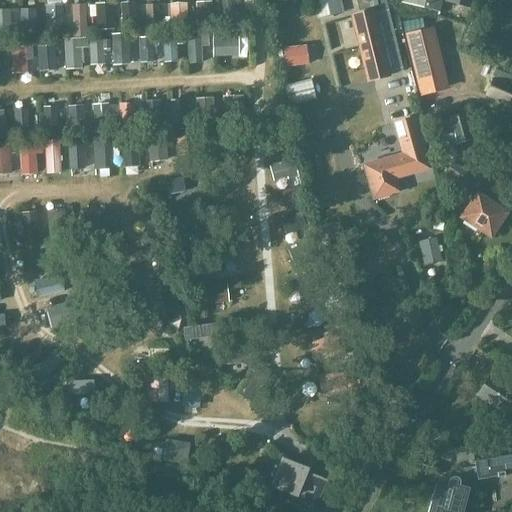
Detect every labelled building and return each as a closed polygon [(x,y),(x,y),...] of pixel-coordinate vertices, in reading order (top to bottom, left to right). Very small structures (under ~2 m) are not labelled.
[(230,0),(220,1),(222,27),(242,25),(240,13),(233,14),(231,0),(230,0)] [(310,0),(315,19),(338,14),(335,2),(337,2),(337,0),(310,0)] [(348,15),(364,83),(389,77),(388,75),(401,72),(384,0),(378,0),(380,10),(374,12),(373,9),(348,15)] [(373,0),(354,0),(357,11),(375,7),(373,0)] [(401,0),(400,4),(437,13),(440,0),(401,0)] [(444,0),(444,2),(468,9),(470,0),(444,0)] [(195,3),(196,31),(211,30),(210,2),(195,3)] [(94,4),(95,32),(113,31),(112,3),(94,4)] [(168,4),(169,29),(186,29),(185,3),(168,4)] [(71,5),(72,38),(86,37),(84,4),(71,5)] [(118,5),(121,32),(136,31),(133,4),(118,5)] [(144,4),(145,31),(159,30),(157,4),(144,4)] [(44,33),(61,33),(61,5),(44,5),(44,33)] [(0,9),(0,35),(16,35),(15,23),(9,23),(8,9),(0,9)] [(18,10),(19,34),(41,34),(41,20),(34,21),(34,9),(18,10)] [(429,29),(404,36),(420,95),(444,88),(429,29)] [(210,33),(211,57),(238,56),(238,38),(235,39),(235,33),(210,33)] [(110,35),(111,66),(128,65),(127,42),(134,42),(134,34),(110,35)] [(160,35),(162,63),(176,62),(175,45),(182,45),(181,34),(160,35)] [(207,36),(185,38),(186,61),(200,60),(199,48),(208,47),(207,36)] [(151,46),(157,46),(156,37),(137,38),(138,63),(152,62),(151,46)] [(79,48),(85,47),(85,38),(63,39),(64,70),(80,69),(79,48)] [(102,65),(102,53),(109,53),(109,40),(88,41),(89,66),(102,65)] [(25,52),(33,52),(33,43),(24,43),(24,47),(9,48),(10,73),(26,73),(25,52)] [(35,47),(37,72),(54,71),(53,46),(35,47)] [(281,59),(282,68),(306,65),(303,46),(274,50),(275,60),(281,59)] [(500,47),(494,64),(503,67),(509,51),(500,47)] [(511,77),(493,69),(487,82),(488,83),(489,84),(484,96),(505,105),(511,88),(511,77)] [(283,87),(288,105),(314,99),(309,80),(283,87)] [(221,97),(221,122),(242,122),(242,97),(221,97)] [(194,99),(195,127),(213,127),(212,98),(194,99)] [(169,100),(170,131),(194,129),(194,120),(186,120),(185,100),(169,100)] [(144,129),(144,133),(169,132),(169,124),(160,124),(159,101),(141,101),(142,129),(144,129)] [(91,105),(94,133),(114,131),(113,125),(108,125),(106,103),(91,105)] [(118,103),(118,131),(133,130),(132,103),(118,103)] [(46,133),(57,132),(56,106),(41,107),(41,113),(36,113),(37,137),(46,137),(46,133)] [(67,107),(68,138),(93,136),(92,124),(83,124),(82,106),(67,107)] [(35,132),(28,132),(26,109),(12,110),(14,139),(35,138),(35,132)] [(449,119),(437,122),(441,137),(453,133),(456,145),(457,145),(459,147),(467,145),(468,142),(471,141),(464,114),(449,119)] [(364,167),(373,197),(395,191),(392,178),(426,169),(412,119),(394,124),(402,156),(364,167)] [(206,138),(208,157),(235,155),(234,136),(206,138)] [(264,140),(267,154),(286,150),(283,136),(264,140)] [(177,139),(180,164),(194,162),(191,137),(177,139)] [(171,138),(163,139),(146,141),(148,163),(166,161),(165,150),(172,149),(171,138)] [(137,165),(136,150),(145,149),(144,139),(118,141),(120,166),(137,165)] [(43,141),(45,174),(58,174),(57,140),(43,141)] [(91,142),(93,170),(111,169),(109,141),(91,142)] [(66,143),(68,170),(83,170),(81,143),(66,143)] [(0,145),(0,175),(9,174),(8,154),(14,153),(13,145),(7,145),(0,145)] [(41,145),(17,147),(19,173),(36,172),(34,155),(41,154),(41,147),(41,145)] [(286,179),(297,176),(292,159),(267,165),(272,181),(285,177),(286,179)] [(445,174),(462,184),(467,176),(450,165),(445,174)] [(157,182),(159,197),(184,192),(181,177),(157,182)] [(451,183),(447,189),(454,194),(459,188),(451,183)] [(274,193),(278,207),(299,200),(295,187),(274,193)] [(461,217),(490,237),(506,214),(476,194),(461,217)] [(176,211),(178,224),(180,230),(189,228),(187,222),(202,219),(199,206),(176,211)] [(20,213),(22,242),(38,240),(35,211),(20,213)] [(46,212),(48,237),(63,236),(61,211),(46,212)] [(73,239),(89,246),(100,219),(84,212),(73,239)] [(278,219),(284,234),(304,228),(300,212),(278,219)] [(142,223),(148,247),(160,243),(154,220),(142,223)] [(314,226),(316,242),(341,239),(338,222),(314,226)] [(431,223),(430,230),(440,232),(441,225),(431,223)] [(182,235),(185,248),(211,243),(209,230),(182,235)] [(417,242),(422,266),(440,261),(438,253),(441,252),(439,246),(436,247),(434,238),(417,242)] [(116,241),(85,252),(90,266),(121,256),(116,241)] [(314,254),(309,242),(288,251),(293,263),(314,254)] [(28,253),(31,268),(55,264),(53,249),(28,253)] [(153,257),(158,281),(170,278),(165,254),(153,257)] [(186,259),(188,272),(220,267),(218,254),(186,259)] [(66,266),(74,297),(90,293),(82,262),(66,266)] [(290,283),(300,298),(330,278),(319,262),(290,283)] [(130,269),(94,275),(97,290),(132,284),(130,269)] [(32,282),(36,298),(63,292),(59,276),(32,282)] [(226,284),(204,287),(200,287),(201,305),(228,302),(226,284)] [(343,287),(305,316),(317,331),(355,301),(343,287)] [(158,293),(165,324),(179,320),(172,290),(158,293)] [(119,299),(122,331),(138,329),(134,298),(119,299)] [(43,308),(49,329),(75,322),(69,300),(43,308)] [(106,317),(82,321),(85,339),(109,335),(106,317)] [(181,329),(183,341),(215,336),(213,324),(181,329)] [(339,333),(306,346),(313,364),(346,352),(339,333)] [(224,344),(225,364),(241,364),(240,344),(224,344)] [(28,371),(36,382),(62,363),(54,352),(28,371)] [(252,370),(237,395),(250,403),(265,377),(252,370)] [(352,372),(317,376),(320,396),(354,392),(352,372)] [(149,378),(149,403),(166,403),(166,377),(149,378)] [(476,397),(505,416),(511,404),(511,393),(488,378),(476,397)] [(180,406),(197,408),(200,381),(183,379),(180,406)] [(64,381),(65,395),(93,394),(92,380),(64,381)] [(317,407),(320,425),(354,420),(351,402),(317,407)] [(116,427),(145,437),(148,425),(120,415),(116,427)] [(433,486),(426,511),(461,511),(467,489),(466,489),(468,479),(475,478),(476,481),(496,478),(496,479),(503,477),(503,476),(511,474),(511,455),(472,462),(473,468),(460,470),(457,483),(456,480),(454,479),(452,479),(448,481),(446,489),(433,486)] [(297,506),(312,511),(324,482),(303,474),(305,471),(282,462),(272,488),(300,499),(297,506)]
